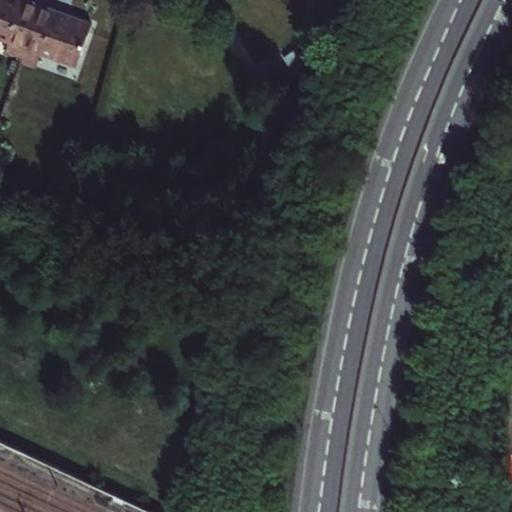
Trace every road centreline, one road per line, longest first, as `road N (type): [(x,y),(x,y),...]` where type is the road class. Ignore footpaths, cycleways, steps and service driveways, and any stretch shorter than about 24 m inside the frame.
road 1 (tertiary): [(354,511),(405,245),(439,136),(502,0)]
road 2 (tertiary): [(463,0),(416,101),(381,206),(340,383),(321,511)]
